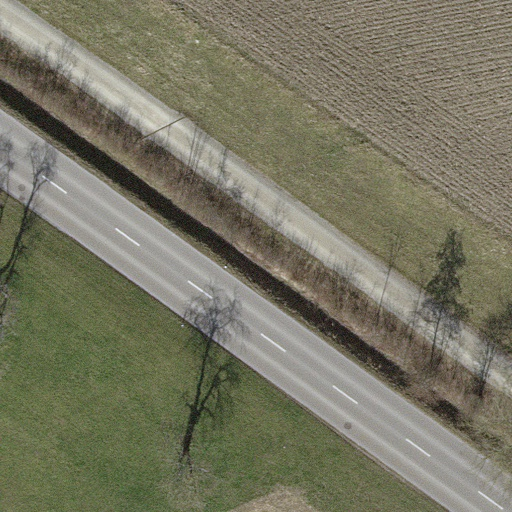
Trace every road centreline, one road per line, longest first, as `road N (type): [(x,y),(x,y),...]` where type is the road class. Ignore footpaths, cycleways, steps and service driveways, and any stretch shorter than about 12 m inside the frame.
road 1 (track): [(511,378),(0,18)]
road 2 (secondary): [(0,149),(504,511)]
